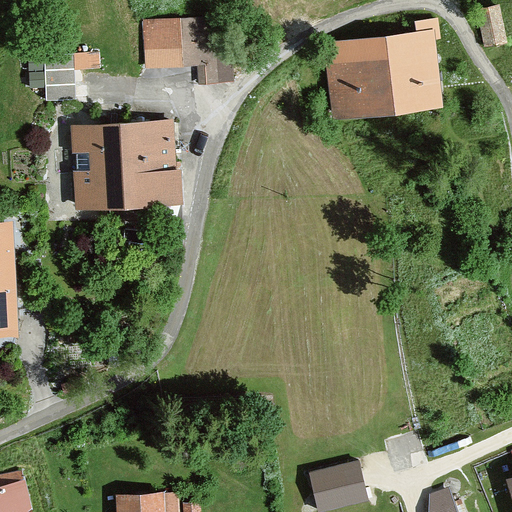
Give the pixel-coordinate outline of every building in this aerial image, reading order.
[(501,0),(480,3),(485,40),(507,37),(502,0),(501,0)] [(208,17),(146,21),(148,62),(200,59),(201,80),(232,78),(230,56),(211,57),(208,17)] [(337,116),(440,101),(430,30),(327,44),(337,116)] [(73,52),(45,53),(47,99),(75,98),(73,52)] [(172,121),(75,125),(79,200),(175,195),(172,121)] [(9,221),(0,221),(0,330),(16,330),(9,221)] [(307,470),(317,511),(323,511),(369,500),(358,457),(307,470)] [(31,511),(21,477),(0,483),(0,511),(31,511)] [(457,511),(451,488),(428,493),(432,511),(457,511)] [(162,511),(162,489),(115,490),(115,511),(162,511)] [(203,511),(204,498),(186,498),(185,511),(203,511)]
